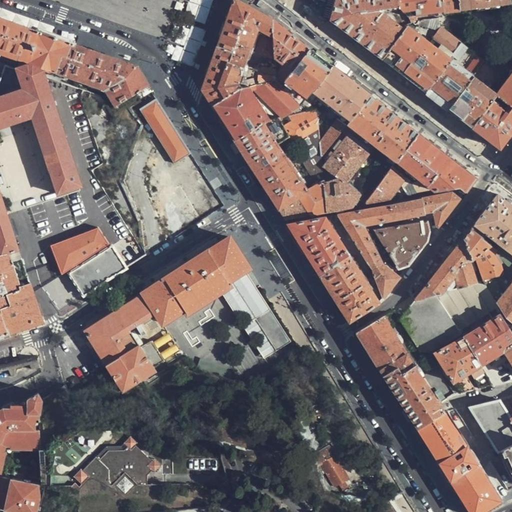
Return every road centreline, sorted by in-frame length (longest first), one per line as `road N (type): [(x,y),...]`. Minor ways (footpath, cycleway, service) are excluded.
road 1 (tertiary): [(21,0),(156,48),(253,205)]
road 2 (secondary): [(500,172),(277,0)]
road 3 (residential): [(42,334),(253,205)]
road 4 (residential): [(500,172),(398,296),(332,336)]
road 5 (tertiary): [(332,336),(439,511)]
road 6 (tertiary): [(253,205),(332,336)]
